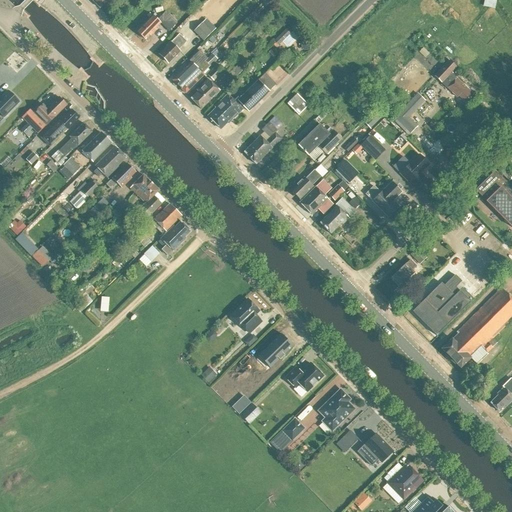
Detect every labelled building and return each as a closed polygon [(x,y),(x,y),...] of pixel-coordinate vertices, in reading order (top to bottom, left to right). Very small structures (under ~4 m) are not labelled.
[(91,0),(100,9),(108,0),(91,0)] [(494,9),(496,1),(491,0),(484,0),(483,7),(494,9)] [(153,15),(145,23),(137,32),(138,33),(138,35),(140,37),(141,37),(144,40),(149,35),(151,36),(157,30),(156,29),(161,24),(169,32),(177,23),(166,12),(158,20),(153,15)] [(204,41),(212,33),(202,23),(194,32),(204,41)] [(292,24),(274,42),(278,46),(296,29),(292,24)] [(168,64),(180,52),(179,50),(187,42),(180,35),(172,43),(170,41),(166,46),(167,47),(159,54),(168,64)] [(310,51),(311,42),(301,41),(301,50),(310,51)] [(185,83),(180,88),(186,93),(204,75),(206,77),(208,75),(211,72),(208,69),(217,60),(212,54),(201,65),(198,69),(199,70),(188,80),(187,79),(184,81),(185,83)] [(198,69),(201,65),(195,60),(192,62),(173,80),(180,88),(185,83),(184,81),(187,79),(188,80),(199,70),(198,69)] [(449,61),(434,77),(441,83),(444,81),(447,78),(456,67),(449,61)] [(214,81),(223,72),(217,66),(211,72),(208,75),(214,81)] [(265,74),(237,101),(235,103),(227,95),(215,107),(216,108),(208,116),(221,129),(227,122),(228,124),(244,108),(249,113),(270,92),(269,91),(276,84),(265,74)] [(447,78),(444,81),(449,86),(447,88),(457,98),(459,96),(465,103),(473,95),(456,79),(452,83),(447,78)] [(201,109),(219,91),(208,79),(196,90),(198,92),(191,99),(201,109)] [(0,114),(3,118),(19,103),(8,92),(1,98),(0,99),(0,114)] [(298,115),(308,106),(297,95),(287,104),(298,115)] [(55,118),(66,106),(63,102),(63,101),(61,99),(59,99),(58,98),(51,105),(50,105),(48,107),(48,109),(47,110),(45,111),(41,107),(43,106),(43,105),(35,112),(37,114),(36,114),(31,109),(22,118),(27,124),(32,129),(38,134),(55,117),(55,118)] [(487,110),(490,107),(484,102),(481,104),(487,110)] [(60,120),(59,122),(58,121),(41,138),(50,147),(67,129),(79,118),(75,115),(75,113),(73,111),(72,111),(71,110),(64,117),(62,117),(61,119),(60,120)] [(401,112),(394,118),(398,122),(410,134),(417,127),(405,115),(401,111),(401,112)] [(364,123),(370,130),(381,118),(375,112),(364,123)] [(257,165),(282,139),(275,132),(282,125),(274,117),(261,130),(264,133),(244,153),(257,165)] [(70,137),(71,139),(59,151),(65,157),(75,147),(77,148),(92,132),(83,123),(70,137)] [(326,155),(342,140),(333,131),(329,134),(319,125),(298,146),(308,156),(318,147),(326,155)] [(101,133),(83,152),(93,161),(111,143),(101,133)] [(385,151),(370,136),(360,147),(375,161),(385,151)] [(348,153),(358,143),(354,140),(345,149),(348,153)] [(115,147),(96,166),(109,179),(120,168),(117,166),(125,158),(115,147)] [(65,157),(59,151),(53,158),(61,166),(68,160),(65,157)] [(30,166),(38,158),(34,153),(25,161),(30,166)] [(419,155),(400,174),(415,190),(426,179),(420,174),(429,165),(419,155)] [(64,166),(73,176),(81,169),(71,159),(64,166)] [(54,173),(58,169),(51,161),(46,166),(54,173)] [(348,184),(359,174),(345,161),(335,171),(348,184)] [(105,185),(109,188),(111,186),(113,189),(117,184),(121,188),(130,179),(130,177),(135,173),(126,164),(105,185)] [(304,178),(291,191),(292,191),(292,193),(294,195),(296,195),(300,199),(313,187),(312,186),(321,177),(314,170),(305,179),(304,178)] [(511,191),(507,187),(508,185),(495,171),(476,190),(486,201),(485,202),(511,228),(511,191)] [(143,175),(130,189),(145,204),(144,205),(139,211),(140,212),(134,217),(141,225),(146,220),(153,213),(165,201),(157,193),(159,190),(143,175)] [(0,191),(3,194),(13,185),(5,177),(0,182),(0,191)] [(325,178),(318,186),(327,194),(334,186),(325,178)] [(78,210),(98,189),(91,181),(70,202),(78,210)] [(393,201),(401,193),(391,183),(372,202),(388,217),(398,207),(393,201)] [(334,201),(344,192),(337,186),(328,195),(334,201)] [(327,200),(324,196),(315,188),(300,203),(307,210),(307,211),(309,213),(310,214),(311,215),(318,208),(327,200)] [(92,217),(108,201),(103,196),(87,212),(92,217)] [(355,210),(361,203),(355,197),(348,203),(355,210)] [(335,206),(336,207),(346,216),(353,210),(342,199),(335,206)] [(169,205),(154,220),(166,231),(181,216),(169,205)] [(336,207),(320,224),(330,235),(341,224),(342,225),(349,219),(346,216),(336,207)] [(155,229),(148,222),(142,227),(143,229),(138,234),(139,234),(134,238),(140,244),(137,247),(141,252),(151,242),(148,239),(149,237),(148,236),(155,229)] [(174,252),(186,239),(184,238),(190,232),(180,222),(174,228),(173,227),(160,239),(166,245),(161,250),(168,257),(173,251),(174,252)] [(17,237),(25,228),(21,225),(18,225),(18,228),(11,228),(11,231),(17,237)] [(160,252),(153,245),(145,253),(152,260),(160,252)] [(53,258),(42,247),(32,257),(43,268),(53,258)] [(418,248),(411,255),(420,265),(427,258),(418,248)] [(119,271),(123,267),(116,260),(112,264),(119,271)] [(399,288),(414,273),(412,271),(416,267),(409,260),(390,279),(399,288)] [(436,336),(473,299),(462,288),(462,289),(458,285),(461,282),(455,275),(444,286),(441,284),(412,312),(436,336)] [(474,298),(488,285),(484,281),(470,294),(474,298)] [(452,339),(451,339),(441,349),(460,368),(470,358),(470,357),(480,347),(487,354),(493,348),(492,348),(496,343),(493,339),(511,319),(511,299),(501,288),(456,333),(457,334),(452,339)] [(103,296),(102,310),(110,311),(111,297),(103,296)] [(248,300),(231,317),(241,328),(242,327),(249,334),(261,322),(254,315),(258,311),(248,300)] [(215,339),(217,335),(214,331),(210,332),(207,335),(205,339),(208,342),(212,342),(215,339)] [(254,333),(246,341),(251,346),(259,338),(254,333)] [(281,334),(258,357),(260,356),(271,367),(270,368),(270,369),(279,360),(280,361),(280,360),(284,356),(284,355),(293,347),(292,346),(292,347),(281,335),(281,334)] [(285,379),(295,389),(299,384),(307,392),(323,377),(310,364),(300,374),(296,369),(285,379)] [(210,368),(201,376),(208,383),(217,375),(210,368)] [(511,386),(510,384),(511,381),(509,379),(501,387),(502,388),(496,395),(497,396),(490,403),(498,412),(505,405),(506,406),(511,399),(511,386)] [(322,422),(331,432),(354,410),(347,403),(349,400),(340,391),(318,412),(325,419),(322,422)] [(252,423),(263,411),(253,402),(242,414),(252,423)] [(282,432),(292,441),(304,429),(295,420),(282,432)] [(393,452),(375,434),(364,446),(369,451),(362,458),(371,467),(378,460),(381,463),(393,452)] [(335,444),(326,453),(346,474),(356,465),(335,444)] [(298,472),(304,466),(298,460),(292,466),(298,472)] [(387,475),(391,479),(391,488),(403,500),(422,482),(408,468),(406,470),(404,467),(402,469),(398,464),(387,475)] [(361,511),(371,502),(363,493),(353,503),(361,511)] [(413,511),(452,511),(443,503),(441,505),(435,500),(433,503),(427,498),(413,511)]
